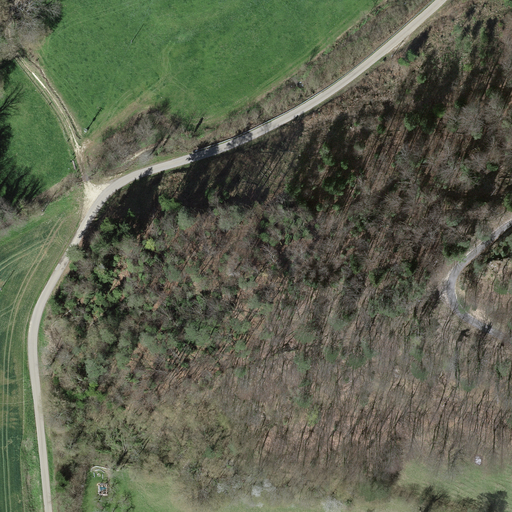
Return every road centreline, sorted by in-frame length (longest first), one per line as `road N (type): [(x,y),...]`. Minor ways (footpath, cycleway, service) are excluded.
road 1 (unclassified): [(48,511),(33,331),(94,208),(134,174),(292,115),(441,0)]
road 2 (track): [(94,208),(71,131),(7,30),(18,0)]
